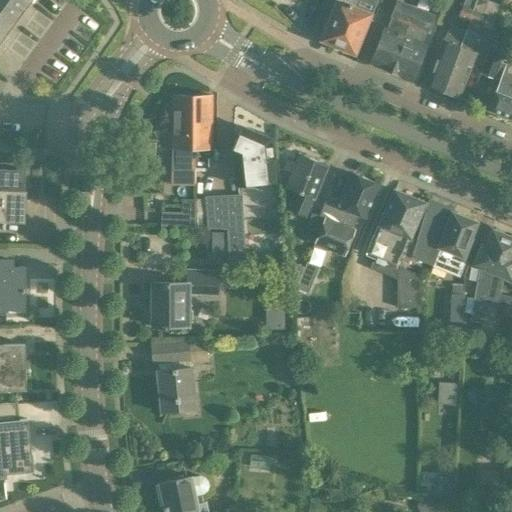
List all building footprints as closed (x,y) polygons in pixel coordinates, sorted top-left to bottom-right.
[(0,0),(0,24),(6,29),(27,0),(0,0)] [(368,13),(354,7),(356,0),(334,0),(327,17),(329,18),(320,38),(338,46),(339,50),(346,53),(349,50),(353,52),(368,13)] [(391,70),(416,8),(396,0),(389,16),(390,16),(386,27),(384,27),(369,62),(391,70)] [(463,0),(457,18),(468,22),(473,7),(476,0),(463,0)] [(502,5),(487,0),(476,0),(473,7),(468,22),(480,26),(493,31),(502,5)] [(416,8),(391,70),(411,78),(424,43),(421,42),(432,15),(416,8)] [(480,26),(468,22),(466,30),(465,31),(464,31),(441,91),(459,98),(476,53),(470,50),(475,37),(477,34),(480,26)] [(425,85),(441,91),(464,31),(449,25),(443,40),(442,40),(425,85)] [(488,109),(504,115),(511,95),(511,63),(507,61),(502,59),(511,37),(496,31),(479,72),(499,80),(488,109)] [(194,147),(194,94),(171,94),(170,169),(191,170),(191,147),(194,147)] [(194,94),(194,147),(211,148),(212,94),(194,94)] [(270,138),(242,126),(230,154),(234,156),(237,184),(274,180),(270,138)] [(306,154),(304,155),(299,153),(285,186),(295,191),(287,210),(305,217),(327,165),(313,159),(312,156),(306,154)] [(207,158),(207,167),(215,167),(215,158),(207,158)] [(0,221),(25,223),(26,190),(24,190),(25,170),(0,169),(0,221)] [(354,229),(352,228),(358,214),(365,217),(379,184),(351,172),(337,205),(325,200),(319,214),(325,216),(313,244),(343,256),(354,229)] [(393,189),(366,252),(377,257),(419,275),(421,261),(410,256),(415,239),(408,236),(423,202),(393,189)] [(206,217),(197,218),(197,227),(206,226),(206,228),(226,229),(228,266),(243,265),(241,245),(243,245),(239,194),(205,196),(206,217)] [(439,246),(451,214),(426,204),(415,239),(410,256),(421,261),(432,265),(439,246)] [(160,225),(166,226),(196,227),(196,213),(161,211),(160,225)] [(455,214),(451,213),(451,214),(439,246),(432,265),(431,266),(457,276),(460,270),(473,239),(469,237),(475,222),(463,217),(464,215),(456,212),(455,214)] [(490,273),(506,235),(502,233),(503,231),(495,228),(494,230),(490,228),(484,244),(481,243),(472,265),(480,268),(475,290),(469,320),(481,323),(483,307),(486,293),(490,273)] [(211,253),(225,253),(225,233),(211,233),(211,253)] [(506,235),(490,273),(486,293),(483,307),(481,323),(477,348),(490,351),(498,308),(496,308),(502,277),(509,280),(511,272),(511,234),(509,234),(509,236),(506,235)] [(419,275),(377,257),(373,269),(397,279),(397,307),(421,308),(422,276),(419,275)] [(23,308),(23,267),(11,267),(11,260),(0,259),(0,309),(6,310),(6,308),(23,308)] [(292,296),(304,267),(289,261),(292,296)] [(307,293),(317,267),(305,263),(295,288),(307,293)] [(187,325),(187,294),(219,296),(219,270),(185,268),(185,282),(151,282),(151,325),(187,325)] [(462,327),(463,294),(462,294),(463,284),(451,284),(451,294),(450,294),(448,342),(460,342),(461,327),(462,327)] [(282,325),(281,308),(266,308),(267,326),(282,325)] [(157,357),(158,369),(156,369),(160,412),(194,409),(187,341),(151,344),(152,358),(157,357)] [(0,390),(25,389),(24,344),(0,344),(0,390)] [(438,402),(456,402),(456,380),(438,380),(438,402)] [(0,475),(4,475),(4,472),(31,470),(26,420),(18,421),(16,402),(0,403),(0,475)] [(498,471),(479,470),(477,499),(496,501),(498,471)] [(207,511),(205,501),(202,502),(201,494),(203,494),(207,491),(209,486),(208,481),(204,477),(199,475),(191,477),(190,476),(158,482),(163,505),(162,506),(163,510),(165,510),(165,511),(207,511)] [(433,501),(431,498),(416,504),(419,511),(452,511),(452,510),(455,508),(451,501),(440,506),(438,502),(435,504),(434,500),(433,501)]
